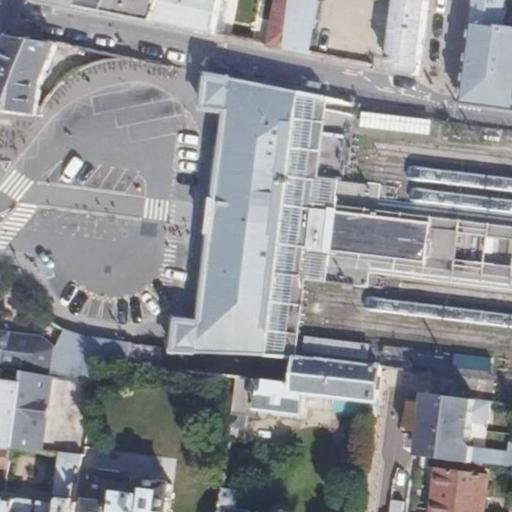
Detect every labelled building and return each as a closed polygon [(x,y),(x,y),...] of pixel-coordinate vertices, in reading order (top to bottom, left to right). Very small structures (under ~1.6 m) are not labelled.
[(110,0),(44,0),(106,12),(110,0)] [(110,0),(106,12),(158,22),(165,0),(110,0)] [(165,0),(158,22),(217,34),(222,0),(165,0)] [(292,0),(278,0),(269,44),(286,47),(292,0)] [(292,0),(286,47),(314,52),(321,0),(292,0)] [(421,74),(430,0),(399,0),(390,68),(421,74)] [(478,0),(475,24),(506,28),(507,20),(509,0),(478,0)] [(511,28),(506,28),(475,24),(464,104),(511,109),(511,28)] [(15,33),(0,68),(0,111),(42,116),(45,82),(59,51),(69,53),(71,44),(15,33)] [(176,333),(173,349),(245,356),(264,357),(299,360),(300,353),(302,338),(308,280),(310,261),(313,239),(319,195),(321,178),(327,132),(330,112),(331,106),(332,97),(296,90),(212,73),(210,92),(209,108),(227,110),(221,155),(213,216),(205,277),(203,297),(200,321),(178,319),(176,333)] [(364,114),(363,129),(432,138),(434,123),(364,114)] [(312,280),(374,288),(376,273),(427,280),(436,208),(382,201),(384,186),(350,181),(326,178),(321,178),(319,195),(313,239),(310,261),(308,280),(312,280)] [(56,378),(62,353),(48,342),(4,330),(0,346),(0,366),(25,372),(52,377),(56,378)] [(82,335),(70,332),(67,338),(77,342),(83,346),(93,348),(101,351),(99,360),(135,365),(138,343),(82,335)] [(94,386),(99,360),(101,351),(93,348),(83,346),(77,342),(67,338),(62,353),(56,378),(94,386)] [(374,346),(310,339),(309,346),(374,353),(374,346)] [(299,388),(301,377),(165,358),(163,369),(242,380),(299,388)] [(379,418),(385,368),(303,360),(301,377),(299,388),(242,380),(235,425),(249,427),(251,416),(262,417),(263,411),(306,417),(309,395),(361,400),(359,415),(379,418)] [(0,366),(0,394),(0,395),(0,396),(0,442),(12,444),(18,444),(25,372),(0,366)] [(44,447),(52,377),(25,372),(18,444),(44,447)] [(457,396),(430,393),(422,455),(476,462),(499,451),(480,448),(475,443),(476,430),(481,400),(457,396)] [(495,402),(481,400),(476,430),(491,433),(495,402)] [(12,444),(0,442),(0,511),(3,511),(5,496),(0,495),(0,468),(8,469),(12,444)] [(5,496),(3,511),(77,511),(86,452),(63,449),(58,491),(63,497),(62,504),(37,501),(38,494),(6,490),(5,496)] [(476,462),(511,466),(511,452),(499,451),(476,462)] [(441,470),(435,511),(486,511),(492,477),(441,470)] [(170,511),(174,484),(121,477),(120,485),(117,485),(118,481),(100,479),(95,482),(90,511),(170,511)] [(253,511),(238,510),(241,491),(228,489),(224,511),(253,511)]
